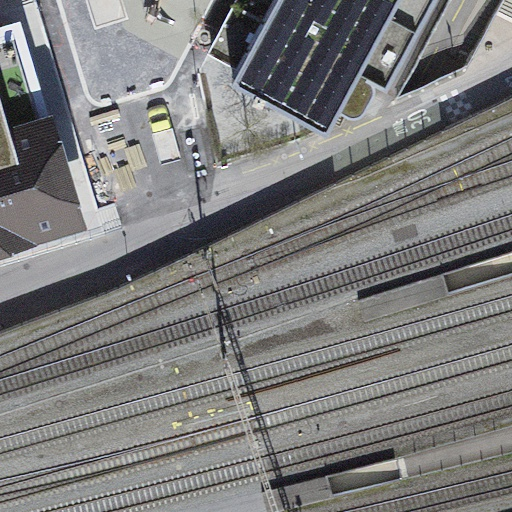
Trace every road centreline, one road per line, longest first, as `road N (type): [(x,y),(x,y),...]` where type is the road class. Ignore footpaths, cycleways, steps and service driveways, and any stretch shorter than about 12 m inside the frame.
road 1 (residential): [(0,303),(192,229),(395,132)]
road 2 (residential): [(395,132),(511,75)]
